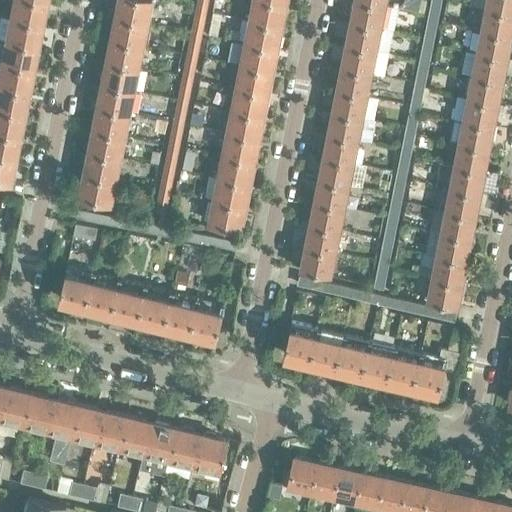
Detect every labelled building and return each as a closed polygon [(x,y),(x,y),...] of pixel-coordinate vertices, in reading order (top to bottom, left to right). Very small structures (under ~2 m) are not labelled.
[(42,0),(13,0),(10,17),(41,23),(45,1),(42,0)] [(151,0),(119,0),(116,16),(148,22),(151,0)] [(281,26),(285,3),(268,0),(254,0),(250,19),(281,26)] [(386,4),(365,0),(355,0),(351,20),(381,26),(386,4)] [(440,9),(441,0),(430,0),(430,7),(440,9)] [(511,0),(488,0),(487,6),(511,11),(511,0)] [(204,19),(207,7),(199,5),(197,18),(204,19)] [(511,11),(487,6),(482,28),(511,35),(511,31),(511,11)] [(438,20),(440,9),(430,7),(427,18),(438,20)] [(143,44),(148,22),(116,16),(111,38),(143,44)] [(36,46),(41,23),(10,17),(5,39),(36,46)] [(197,18),(194,31),(201,32),(204,19),(197,18)] [(436,31),(438,20),(427,18),(425,29),(436,31)] [(276,48),(281,26),(250,19),(246,42),(276,48)] [(381,26),(351,20),(347,43),(376,49),(381,26)] [(478,51),(507,57),(511,35),(482,28),(478,51)] [(425,29),(423,40),(433,42),(436,31),(425,29)] [(194,31),(192,41),(199,42),(201,32),(194,31)] [(138,66),(143,44),(111,38),(107,60),(138,66)] [(32,68),(36,46),(5,39),(1,62),(32,68)] [(431,53),(433,42),(423,40),(421,51),(431,53)] [(192,41),(190,52),(197,54),(199,42),(192,41)] [(272,70),(276,48),(246,42),(241,64),(272,70)] [(376,49),(347,43),(342,65),(372,72),(376,49)] [(429,65),(431,53),(421,51),(418,62),(429,65)] [(473,74),(502,80),(507,57),(478,51),(473,74)] [(195,65),(197,54),(190,52),(188,63),(195,65)] [(134,89),(138,66),(107,60),(102,83),(134,89)] [(0,85),(27,91),(32,68),(1,62),(0,64),(0,85)] [(427,76),(429,65),(418,62),(416,74),(427,76)] [(188,63),(185,75),(193,76),(195,65),(188,63)] [(237,86),(268,93),(272,70),(241,64),(237,86)] [(372,72),(342,65),(338,88),(367,94),(372,72)] [(416,74),(414,85),(424,87),(427,76),(416,74)] [(473,74),(469,96),(498,102),(502,80),(473,74)] [(185,75),(183,85),(191,87),(193,76),(185,75)] [(134,89),(102,83),(98,105),(129,111),(134,89)] [(0,108),(23,113),(27,91),(0,85),(0,108)] [(191,87),(183,85),(181,97),(188,98),(191,87)] [(422,98),(424,87),(414,85),(412,96),(422,98)] [(237,86),(232,109),(263,115),(268,93),(237,86)] [(367,94),(338,88),(333,110),(363,117),(367,94)] [(420,109),(422,98),(412,96),(409,107),(420,109)] [(469,96),(464,119),(493,125),(498,102),(469,96)] [(181,97),(179,108),(186,110),(188,98),(181,97)] [(125,134),(129,111),(98,105),(93,128),(125,134)] [(418,120),(420,109),(409,107),(407,118),(418,120)] [(0,132),(18,136),(23,113),(0,108),(0,132)] [(184,121),(186,110),(179,108),(176,120),(184,121)] [(228,131),(259,137),(263,115),(232,109),(228,131)] [(363,117),(333,110),(328,133),(358,139),(363,117)] [(407,118),(405,130),(415,132),(418,120),(407,118)] [(460,141),(489,147),(493,125),(464,119),(460,141)] [(176,120),(174,130),(181,132),(184,121),(176,120)] [(120,156),(125,134),(93,128),(89,150),(120,156)] [(179,144),(181,132),(174,130),(172,143),(179,144)] [(413,143),(415,132),(405,130),(402,141),(413,143)] [(254,160),(259,137),(228,131),(223,153),(254,160)] [(0,155),(14,158),(18,136),(0,132),(0,155)] [(358,139),(328,133),(324,155),(354,161),(358,139)] [(411,154),(413,143),(402,141),(400,152),(411,154)] [(455,164),(484,170),(489,147),(460,141),(455,164)] [(172,143),(170,154),(177,155),(179,144),(172,143)] [(89,150),(84,173),(116,178),(120,156),(89,150)] [(151,161),(159,163),(162,152),(154,150),(151,161)] [(409,165),(411,154),(400,152),(398,163),(409,165)] [(223,153),(219,176),(249,182),(254,160),(223,153)] [(174,167),(177,155),(170,154),(167,165),(174,167)] [(0,179),(9,181),(14,158),(0,155),(0,179)] [(354,161),(324,155),(319,178),(349,184),(354,161)] [(398,163),(396,174),(406,176),(409,165),(398,163)] [(451,186),(480,192),(484,170),(455,164),(451,186)] [(167,165),(165,176),(172,178),(174,167),(167,165)] [(116,178),(84,173),(80,195),(111,201),(116,178)] [(404,188),(406,176),(396,174),(393,185),(404,188)] [(170,190),(172,178),(165,176),(163,189),(170,190)] [(245,205),(249,182),(219,176),(214,199),(245,205)] [(349,184),(319,178),(315,200),(345,207),(349,184)] [(402,199),(404,188),(393,185),(391,197),(402,199)] [(446,209),(476,215),(480,192),(451,186),(446,209)] [(163,189),(160,199),(167,201),(170,190),(163,189)] [(400,210),(402,199),(391,197),(389,208),(400,210)] [(165,213),(167,201),(160,199),(158,212),(165,213)] [(240,228),(245,205),(214,199),(210,222),(240,228)] [(315,200),(310,223),(340,229),(345,207),(315,200)] [(77,216),(90,219),(92,211),(78,208),(77,216)] [(389,208),(387,219),(398,221),(400,210),(389,208)] [(442,231),(471,237),(476,215),(446,209),(442,231)] [(90,219),(103,222),(105,214),(92,211),(90,219)] [(103,222),(117,224),(118,216),(105,214),(103,222)] [(117,224),(130,227),(132,219),(118,216),(117,224)] [(130,227),(143,230),(145,222),(132,219),(130,227)] [(395,232),(398,221),(387,219),(384,230),(395,232)] [(75,222),(73,233),(95,238),(98,227),(75,222)] [(143,230),(157,232),(158,224),(145,222),(143,230)] [(340,229),(310,223),(306,245),(335,252),(340,229)] [(158,224),(157,232),(170,235),(171,227),(158,224)] [(170,235),(183,238),(185,230),(171,227),(170,235)] [(185,230),(183,238),(196,241),(198,232),(185,230)] [(393,244),(395,232),(384,230),(382,241),(393,244)] [(437,254),(467,260),(471,237),(442,231),(437,254)] [(196,241),(210,243),(211,235),(198,232),(196,241)] [(211,235),(210,243),(223,246),(225,238),(211,235)] [(223,246),(236,249),(238,240),(225,238),(223,246)] [(391,255),(393,244),(382,241),(380,253),(391,255)] [(335,252),(306,245),(301,268),(331,274),(335,252)] [(389,266),(391,255),(380,253),(378,264),(389,266)] [(437,254),(433,276),(462,282),(467,260),(437,254)] [(94,270),(67,264),(59,296),(86,303),(94,270)] [(386,277),(389,266),(378,264),(375,275),(386,277)] [(112,309),(120,277),(94,270),(86,303),(112,309)] [(298,282),(311,285),(313,277),(300,274),(298,282)] [(386,277),(375,275),(373,286),(384,288),(386,277)] [(428,299),(458,305),(462,282),(433,276),(428,299)] [(138,316),(146,284),(120,277),(112,309),(138,316)] [(311,285),(324,289),(326,280),(313,277),(311,285)] [(324,289),(337,292),(339,284),(326,280),(324,289)] [(164,322),(172,290),(146,284),(138,316),(164,322)] [(350,295),(352,287),(339,284),(337,292),(350,295)] [(363,298),(365,290),(352,287),(350,295),(363,298)] [(191,329),(199,297),(172,290),(164,322),(191,329)] [(376,301),(378,293),(365,290),(363,298),(376,301)] [(389,304),(391,296),(378,293),(376,301),(389,304)] [(402,307),(404,299),(391,296),(389,304),(402,307)] [(217,335),(225,303),(199,297),(191,329),(217,335)] [(415,310),(417,302),(404,299),(402,307),(415,310)] [(428,313),(430,305),(417,302),(415,310),(428,313)] [(441,316),(443,308),(430,305),(428,313),(441,316)] [(443,308),(441,316),(454,319),(456,312),(443,308)] [(284,353),(310,359),(318,327),(292,320),(284,353)] [(310,359),(336,365),(344,333),(318,327),(310,359)] [(336,365),(362,371),(370,339),(344,333),(336,365)] [(362,371),(388,377),(396,345),(370,339),(362,371)] [(388,377),(414,383),(421,351),(396,345),(388,377)] [(447,357),(440,355),(421,351),(414,383),(440,389),(447,357)] [(21,420),(28,390),(4,384),(0,400),(0,420),(9,423),(11,417),(21,420)] [(53,396),(28,390),(21,420),(32,422),(30,428),(44,432),(53,396)] [(70,432),(77,402),(53,396),(44,432),(54,434),(48,458),(63,461),(70,432)] [(102,408),(97,406),(77,402),(70,432),(80,434),(78,440),(93,443),(101,410),(102,408)] [(102,408),(101,410),(93,443),(107,447),(109,441),(119,444),(126,413),(102,408)] [(150,419),(146,418),(126,413),(119,444),(128,446),(127,451),(142,455),(150,419)] [(163,473),(168,455),(175,425),(150,419),(142,455),(139,467),(163,473)] [(199,431),(195,430),(194,430),(192,427),(184,425),(181,427),(175,425),(168,455),(175,457),(174,463),(191,467),(199,431)] [(220,453),(224,437),(216,435),(214,433),(206,431),(204,432),(199,431),(191,467),(204,470),(205,464),(221,468),(224,454),(220,453)] [(283,482),(311,489),(318,459),(296,454),(293,470),(286,468),(283,482)] [(311,489),(334,494),(340,464),(318,459),(311,489)] [(334,494),(356,499),(363,469),(340,464),(334,494)] [(32,483),(35,471),(22,468),(19,480),(32,483)] [(356,499),(377,504),(384,474),(363,469),(356,499)] [(47,474),(35,471),(32,483),(44,486),(47,474)] [(407,479),(384,474),(377,504),(400,509),(407,479)] [(422,511),(429,484),(407,479),(400,509),(414,511),(422,511)] [(80,495),(83,483),(71,480),(68,492),(80,495)] [(95,485),(83,483),(80,495),(92,498),(95,485)] [(422,511),(446,511),(451,489),(429,484),(422,511)] [(446,511),(469,511),(474,494),(451,489),(446,511)] [(129,507),(132,494),(119,491),(116,504),(129,507)] [(28,494),(22,511),(72,511),(74,506),(28,493),(28,494)] [(144,497),(132,494),(129,507),(141,510),(144,497)] [(469,511),(492,511),(496,499),(474,494),(469,511)] [(511,511),(511,502),(496,499),(492,511),(511,511)] [(180,511),(182,506),(168,503),(166,511),(180,511)]
